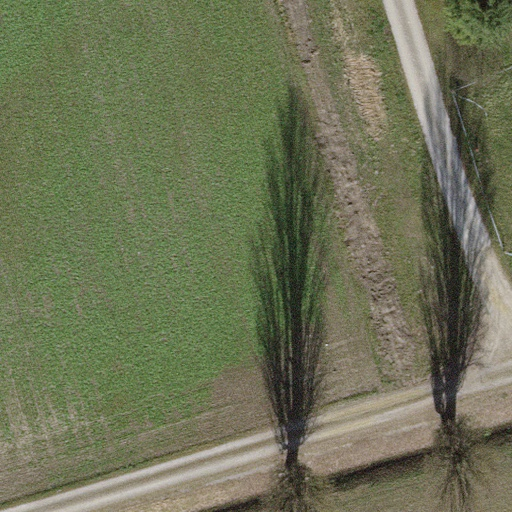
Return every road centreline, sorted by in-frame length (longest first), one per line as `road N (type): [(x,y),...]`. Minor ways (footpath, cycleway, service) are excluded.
road 1 (track): [(511,368),(32,511)]
road 2 (track): [(403,0),(478,249),(511,305)]
